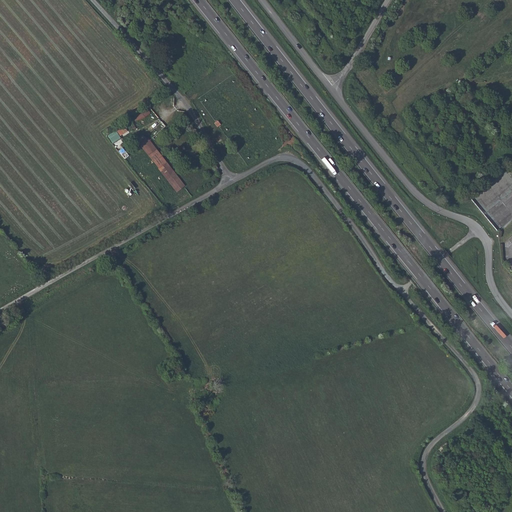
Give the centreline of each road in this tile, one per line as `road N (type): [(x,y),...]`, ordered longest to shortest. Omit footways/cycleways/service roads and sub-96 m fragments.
road 1 (trunk): [(198,0),(511,390)]
road 2 (trunk): [(511,347),(234,0)]
road 3 (unclassified): [(400,291),(478,385),(470,411),(425,455),(423,469),(443,511)]
road 4 (unclassified): [(0,309),(230,181)]
road 5 (unclassified): [(230,181),(277,158),(301,163),(400,291)]
road 6 (unclassified): [(230,181),(191,111),(92,0)]
road 7 (unclassified): [(478,229),(421,199),(330,88)]
